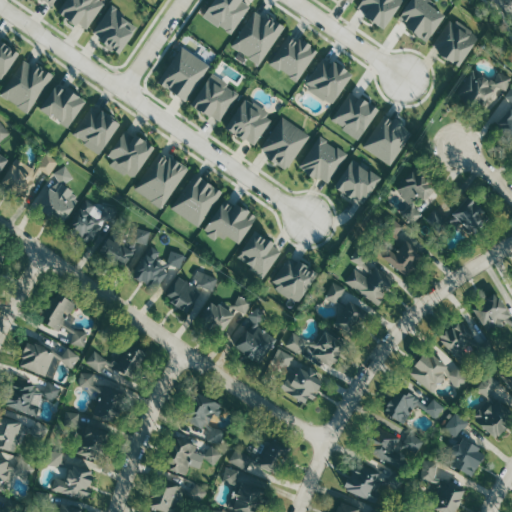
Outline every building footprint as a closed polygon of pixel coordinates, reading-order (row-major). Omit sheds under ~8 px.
[(106,0),(67,0),(59,15),(77,26),(79,23),(90,29),(106,0)] [(214,0),(204,16),(233,35),(253,5),(245,0),(214,0)] [(363,0),(357,11),(387,29),(403,0),(363,0)] [(429,41),(446,14),(429,3),(430,0),(411,0),(398,21),(429,41)] [(138,27),(125,18),(127,14),(113,4),(93,35),(120,53),(138,27)] [(261,65),(286,27),(257,9),(233,46),(261,65)] [(462,66),(480,34),(451,18),(433,50),(462,66)] [(270,62),(298,82),(319,53),(292,33),(270,62)] [(0,79),(2,81),(20,54),(0,40),(0,79)] [(188,101),(210,64),(182,46),(159,83),(188,101)] [(333,104),(354,75),(326,56),(305,85),(333,104)] [(31,113),(53,74),(24,58),(2,96),(31,113)] [(485,109),(490,96),(498,99),(502,89),(508,91),(511,80),(511,76),(499,72),(497,79),(470,70),(459,100),(485,109)] [(221,121),(241,92),(213,73),(191,105),(211,119),(214,116),(221,121)] [(86,103),(59,83),(41,108),(68,128),(86,103)] [(511,141),(511,89),(506,95),(511,101),(511,108),(496,126),(511,141)] [(332,120),(360,139),(380,111),(352,92),(332,120)] [(275,116),(246,98),(227,129),(256,146),(275,116)] [(121,121),(92,106),(74,137),(103,153),(121,121)] [(392,165),(414,132),(387,114),(365,148),(392,165)] [(312,135),(283,116),(260,151),(289,170),(312,135)] [(0,142),(12,133),(1,120),(0,120),(0,142)] [(135,178),(155,148),(126,129),(107,160),(135,178)] [(300,169),(318,180),(320,177),(330,183),(348,153),(320,135),(300,169)] [(162,208),(190,170),(164,151),(136,189),(162,208)] [(0,174),(9,157),(0,152),(0,174)] [(27,200),(38,182),(34,180),(41,169),(51,175),(60,161),(48,153),(37,170),(18,158),(2,185),(27,200)] [(337,188),(366,204),(381,177),(352,160),(337,188)] [(75,177),(67,165),(55,173),(63,185),(75,177)] [(398,205),(411,224),(424,215),(416,203),(434,191),(420,170),(397,186),(406,199),(398,205)] [(200,227),(223,191),(196,173),(173,209),(200,227)] [(66,223),(78,199),(50,186),(38,210),(66,223)] [(239,246),(257,218),(227,198),(205,231),(217,239),(221,233),(239,246)] [(471,198),(449,217),(456,225),(461,220),(473,233),(489,218),(471,198)] [(85,210),(82,208),(69,230),(94,244),(111,213),(90,201),(85,210)] [(396,238),(405,226),(391,215),(382,227),(396,238)] [(139,247),(144,250),(153,234),(141,227),(129,247),(110,235),(99,252),(125,268),(139,247)] [(383,258),(407,276),(424,253),(407,240),(412,232),(406,228),(383,258)] [(284,251),(255,231),(237,258),(266,277),(284,251)] [(159,289),(171,266),(158,259),(162,251),(151,245),(134,276),(159,289)] [(168,263),(182,268),(187,255),(173,250),(168,263)] [(299,303),(319,274),(291,255),(271,283),(299,303)] [(346,282),(379,305),(397,280),(377,267),(370,278),(356,268),(346,282)] [(215,290),(219,278),(198,269),(194,281),(215,290)] [(167,299),(191,312),(203,290),(179,277),(167,299)] [(342,305),(334,324),(355,333),(366,307),(343,297),(347,288),(334,282),(327,299),(342,305)] [(511,316),(498,292),(474,306),(488,331),(511,316)] [(248,313),(253,302),(240,295),(235,307),(248,313)] [(87,345),(90,330),(69,326),(74,300),(56,296),(50,326),(61,329),(59,340),(87,345)] [(223,331),(235,313),(213,300),(202,319),(223,331)] [(454,356),(478,340),(464,318),(439,334),(454,356)] [(277,336),(257,328),(255,333),(244,329),(236,350),(267,361),(277,336)] [(295,331),(288,343),(333,368),(346,343),(324,331),(317,344),(295,331)] [(19,364),(48,376),(49,373),(55,376),(58,368),(51,365),(57,352),(29,341),(19,364)] [(82,357),(70,347),(62,358),(74,368),(82,357)] [(434,391),(447,376),(461,387),(470,376),(458,366),(454,371),(427,349),(409,371),(434,391)] [(110,359),(96,350),(87,362),(101,372),(110,359)] [(281,389),(312,402),(325,371),(278,351),(270,370),(286,377),(281,389)] [(114,421),(123,391),(94,382),(96,374),(82,370),(79,383),(104,391),(96,415),(114,421)] [(478,386),(492,403),(483,411),(482,409),(474,416),(495,439),(511,423),(511,419),(508,415),(511,411),(511,392),(510,391),(505,395),(499,389),(503,385),(492,373),(478,386)] [(38,414),(41,405),(33,403),(37,388),(11,380),(4,404),(38,414)] [(55,401),(62,388),(49,381),(42,394),(55,401)] [(446,405),(434,398),(431,404),(399,385),(384,411),(406,423),(417,404),(439,417),(446,405)] [(184,418),(210,430),(207,437),(220,444),(226,431),(209,423),(214,412),(221,415),(226,405),(197,391),(184,418)] [(65,425),(79,426),(81,412),(67,411),(65,425)] [(470,421),(458,411),(446,427),(458,437),(470,421)] [(22,420),(0,417),(0,446),(19,449),(22,420)] [(427,440),(411,431),(405,440),(378,423),(364,446),(395,465),(406,448),(417,456),(427,440)] [(105,427),(85,424),(80,454),(100,458),(105,427)] [(290,445),(271,436),(258,465),(277,474),(290,445)] [(197,444),(175,437),(166,468),(189,475),(197,444)] [(474,475),(486,449),(462,438),(459,445),(455,443),(446,462),(474,475)] [(205,456),(215,465),(225,454),(214,445),(205,456)] [(230,461),(248,470),(255,456),(237,448),(230,461)] [(48,463),(62,466),(65,452),(51,449),(48,463)] [(10,461),(0,457),(0,489),(3,490),(6,483),(12,485),(16,472),(32,477),(36,463),(19,458),(16,467),(9,464),(10,461)] [(345,489),(377,502),(390,473),(358,459),(345,489)] [(441,461),(425,460),(422,480),(438,482),(441,461)] [(89,498),(95,470),(71,464),(67,480),(56,478),(53,490),(89,498)] [(242,471),(229,465),(223,478),(236,484),(242,471)] [(151,505),(168,511),(176,511),(186,487),(161,477),(151,505)] [(244,511),(258,511),(268,488),(245,478),(233,507),(244,511)] [(435,508),(445,511),(456,511),(466,488),(446,480),(435,508)] [(209,489),(197,484),(191,496),(204,501),(209,489)] [(362,511),(363,508),(338,501),(335,511),(362,511)] [(82,511),(83,508),(60,502),(57,511),(82,511)]
